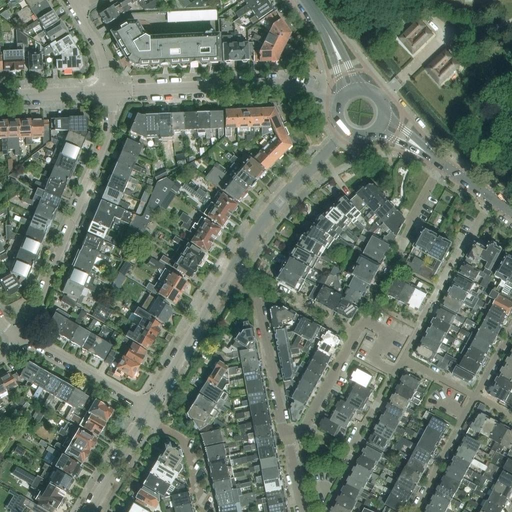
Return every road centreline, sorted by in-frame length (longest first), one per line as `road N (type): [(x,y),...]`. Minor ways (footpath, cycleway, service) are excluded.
road 1 (residential): [(22,337),(106,139),(109,91)]
road 2 (unclassified): [(345,132),(270,211),(226,277)]
road 3 (residential): [(403,358),(451,261),(493,199)]
road 4 (residential): [(363,318),(442,165)]
road 5 (residential): [(238,283),(257,298),(285,436)]
road 6 (unclassified): [(226,277),(150,408)]
road 7 (residential): [(150,408),(22,337)]
road 8 (residential): [(285,436),(301,432),(363,318)]
road 9 (unclassified): [(109,91),(254,85)]
road 10 (residential): [(415,511),(475,396)]
road 11 (residential): [(203,511),(187,444),(144,418)]
